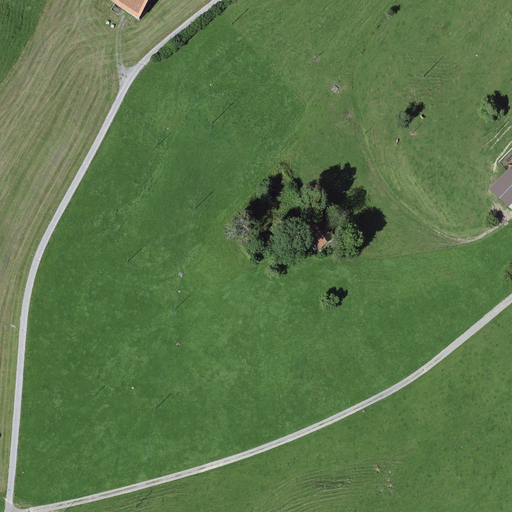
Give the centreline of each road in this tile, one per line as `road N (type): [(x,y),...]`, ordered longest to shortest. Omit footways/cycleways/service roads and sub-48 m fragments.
road 1 (track): [(210,0),(150,43),(44,231),(23,301),(10,511)]
road 2 (track): [(32,511),(131,489),(317,427),(382,397),(511,298)]
